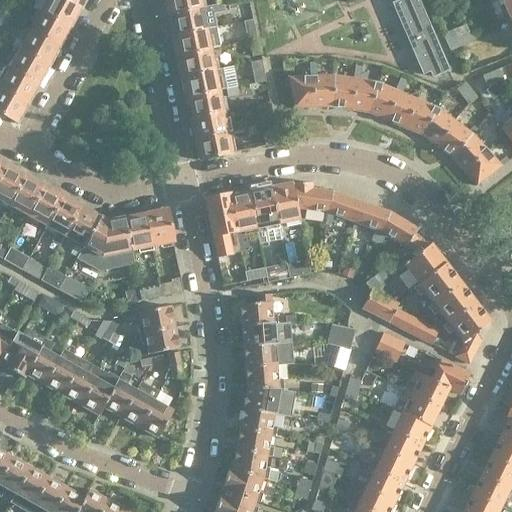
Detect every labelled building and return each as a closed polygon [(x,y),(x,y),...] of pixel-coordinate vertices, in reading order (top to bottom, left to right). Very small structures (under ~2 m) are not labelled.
[(44,0),(38,11),(70,28),(74,22),(81,9),(78,8),(64,0),(44,0)] [(64,0),(78,8),(81,9),(85,3),(85,0),(64,0)] [(163,0),(164,2),(167,16),(202,8),(200,0),(163,0)] [(422,70),(428,68),(430,73),(449,65),(420,0),(404,0),(393,5),(422,70)] [(511,0),(486,0),(496,23),(508,18),(511,16),(511,0)] [(222,11),(220,4),(209,6),(211,14),(222,11)] [(202,8),(167,16),(171,36),(207,29),(202,8)] [(38,11),(28,30),(57,46),(60,47),(70,28),(38,11)] [(15,22),(24,27),(28,20),(19,16),(15,22)] [(446,43),(469,33),(465,24),(442,34),(446,43)] [(216,28),(207,29),(171,36),(172,43),(175,57),(211,50),(220,48),(216,28)] [(28,30),(17,49),(50,66),(53,60),(60,47),(57,46),(28,30)] [(244,33),(246,42),(255,40),(253,31),(244,33)] [(472,42),(469,33),(446,43),(450,52),(472,42)] [(5,42),(14,47),(17,40),(9,35),(5,42)] [(249,45),(252,57),(259,55),(257,44),(249,45)] [(17,49),(7,67),(36,84),(39,86),(50,66),(17,49)] [(211,50),(175,57),(179,77),(215,70),(211,50)] [(309,76),(286,76),(292,103),(293,108),(312,108),(312,63),(308,63),(309,76)] [(332,108),(333,75),(315,75),(315,63),(312,63),(312,108),(332,108)] [(215,70),(179,77),(180,85),(183,98),(219,90),(227,89),(236,87),(238,87),(234,66),(215,70)] [(358,67),(354,66),(352,78),(333,75),(332,108),(350,111),(358,67)] [(0,89),(28,104),(32,98),(39,86),(36,84),(7,67),(0,79),(0,89)] [(358,67),(350,111),(368,114),(377,82),(359,79),(361,67),(358,67)] [(254,71),(257,82),(264,81),(262,70),(254,71)] [(503,80),(498,70),(490,73),(494,83),(503,80)] [(494,83),(490,73),(482,77),(486,87),(494,83)] [(394,89),(377,82),(368,114),(385,121),(397,91),(402,80),(399,78),(394,89)] [(397,91),(385,121),(402,128),(415,98),(416,94),(411,92),(410,96),(401,92),(406,81),(402,80),(397,91)] [(469,88),(465,83),(456,90),(460,95),(469,88)] [(236,87),(227,89),(228,97),(238,95),(236,87)] [(469,88),(460,95),(464,100),(473,93),(469,88)] [(0,114),(17,124),(21,117),(28,104),(0,89),(0,114)] [(219,90),(183,98),(185,105),(188,119),(223,111),(219,90)] [(476,98),(473,93),(464,100),(468,105),(473,101),(476,98)] [(415,98),(402,128),(419,135),(436,107),(415,98)] [(257,105),(261,125),(273,123),(269,103),(257,105)] [(436,107),(419,135),(435,147),(454,121),(436,107)] [(223,111),(188,119),(191,139),(228,132),(228,131),(223,111)] [(511,117),(499,127),(511,144),(511,117)] [(454,121),(435,147),(449,158),(472,134),(475,130),(472,126),(468,131),(454,121)] [(229,139),(246,136),(246,134),(247,134),(246,127),(228,132),(191,139),(196,160),(231,153),(230,148),(231,148),(229,139)] [(472,134),(449,158),(462,172),(486,150),(474,137),(478,132),(475,130),(472,134)] [(262,138),(264,146),(275,144),(274,136),(262,138)] [(486,150),(462,172),(475,186),(478,183),(481,184),(485,181),(485,178),(501,166),(506,161),(502,157),(497,162),(486,150)] [(5,163),(0,172),(0,202),(6,206),(24,174),(5,163)] [(37,182),(24,174),(6,206),(25,216),(42,184),(37,182)] [(277,187),(269,189),(277,225),(286,223),(287,229),(300,226),(297,215),(296,210),(291,184),(288,185),(288,182),(277,185),(277,187)] [(312,183),(297,184),(291,184),(296,210),(303,211),(327,214),(332,192),(311,189),(312,183)] [(42,184),(25,216),(44,227),(61,194),(56,192),(43,184),(43,185),(43,184),(42,184)] [(267,187),(256,189),(256,191),(248,193),(256,229),(259,245),(280,241),(277,225),(269,189),(267,189),(267,187)] [(235,196),(228,197),(235,234),(239,253),(248,251),(244,232),(256,229),(248,193),(246,193),(246,191),(235,193),(235,196)] [(332,192),(327,214),(324,224),(329,226),(332,216),(352,223),(360,202),(332,192)] [(61,194),(44,227),(54,233),(50,241),(58,246),(63,237),(63,238),(81,205),(62,195),(61,194)] [(204,199),(212,238),(216,257),(221,256),(221,257),(233,255),(232,254),(239,253),(235,234),(228,197),(228,195),(204,199)] [(389,212),(360,202),(352,223),(373,230),(370,241),(374,243),(380,233),(389,212)] [(81,205),(63,238),(81,247),(99,216),(81,205)] [(144,211),(144,212),(151,248),(167,245),(166,243),(172,242),(165,207),(144,211)] [(144,212),(122,216),(130,252),(151,248),(144,212)] [(417,229),(389,212),(380,233),(374,243),(379,245),(385,236),(403,247),(413,235),(417,229)] [(99,216),(81,247),(76,257),(97,269),(116,266),(131,263),(129,252),(130,252),(122,216),(106,220),(99,216)] [(398,270),(402,267),(416,285),(444,264),(445,263),(443,261),(443,259),(433,246),(428,245),(413,235),(403,247),(392,262),(398,270)] [(6,251),(1,260),(20,271),(25,262),(6,251)] [(26,259),(25,262),(20,271),(40,282),(46,270),(26,259)] [(323,259),(314,259),(314,271),(323,271),(323,259)] [(307,260),(285,265),(287,272),(288,278),(310,273),(307,260)] [(392,262),(363,284),(369,292),(370,290),(375,292),(393,278),(392,276),(398,270),(392,262)] [(444,264),(416,285),(412,289),(418,297),(423,293),(431,304),(458,283),(444,264)] [(49,265),(46,270),(40,282),(57,291),(66,276),(66,275),(49,265)] [(264,268),(266,277),(287,272),(285,265),(264,268)] [(340,266),(338,273),(352,277),(354,269),(340,266)] [(264,268),(243,272),(245,281),(266,277),(264,268)] [(66,276),(57,291),(79,304),(88,288),(66,276)] [(11,277),(7,283),(14,288),(18,282),(11,277)] [(170,284),(159,286),(161,297),(182,292),(179,278),(171,279),(170,279),(170,280),(170,284)] [(13,290),(32,302),(38,293),(18,282),(14,288),(13,290)] [(458,283),(431,304),(426,307),(432,316),(437,312),(445,323),(473,303),(458,283)] [(161,297),(159,286),(137,291),(140,301),(161,297)] [(370,290),(369,292),(360,309),(387,323),(395,309),(397,304),(375,292),(370,290)] [(133,291),(126,293),(127,304),(135,302),(133,291)] [(52,301),(42,295),(36,306),(46,312),(52,301)] [(239,305),(241,326),(272,323),(272,325),(277,325),(276,314),(271,315),(270,303),(271,302),(270,295),(256,296),(257,304),(239,305)] [(473,303),(445,323),(446,324),(441,327),(447,335),(452,331),(456,337),(461,344),(475,333),(475,334),(486,325),(485,324),(488,322),(473,303)] [(140,318),(138,318),(140,325),(136,326),(138,335),(142,335),(174,328),(169,307),(139,313),(140,318)] [(395,309),(387,323),(408,334),(416,320),(395,309)] [(77,323),(80,316),(72,312),(68,318),(77,323)] [(89,321),(80,316),(77,323),(86,328),(89,321)] [(416,320),(408,334),(431,345),(438,331),(437,330),(416,320)] [(101,321),(93,336),(107,343),(116,324),(109,321),(101,321)] [(277,325),(272,325),(272,323),(241,326),(243,347),(274,344),(274,346),(289,344),(288,323),(277,325)] [(8,348),(16,333),(0,324),(0,365),(3,367),(13,350),(8,348)] [(348,351),(350,341),(353,331),(332,326),(327,345),(329,346),(341,349),(348,351)] [(23,378),(26,375),(25,374),(40,347),(45,339),(27,328),(22,337),(16,333),(8,348),(13,350),(3,367),(23,378)] [(174,328),(142,335),(138,335),(139,344),(143,343),(145,351),(147,351),(147,355),(178,348),(174,328)] [(123,337),(112,332),(107,343),(118,348),(123,337)] [(383,333),(373,353),(394,363),(395,362),(397,358),(404,343),(383,333)] [(450,350),(448,353),(468,364),(480,340),(475,334),(475,333),(461,344),(456,337),(449,349),(450,350)] [(59,358),(58,357),(49,352),(53,344),(45,339),(40,347),(25,374),(26,375),(44,385),(59,358)] [(274,344),(243,347),(245,368),(276,365),(276,367),(281,366),(280,356),(275,356),(274,346),(274,344)] [(345,360),(348,351),(341,349),(329,346),(323,366),(342,371),(345,360)] [(59,358),(44,385),(62,395),(77,368),(76,367),(80,359),(71,354),(62,348),(58,357),(59,358)] [(178,352),(166,355),(169,367),(179,364),(180,364),(178,352)] [(126,363),(118,358),(113,365),(122,370),(126,363)] [(149,358),(138,361),(140,368),(150,366),(149,358)] [(77,368),(62,395),(80,406),(96,378),(94,377),(98,369),(90,364),(80,359),(76,367),(77,368)] [(434,370),(429,381),(448,390),(448,389),(458,395),(468,375),(434,359),(432,362),(431,362),(429,368),(434,370)] [(169,367),(165,378),(181,378),(179,364),(169,367)] [(276,365),(245,368),(247,389),(278,390),(283,390),(282,379),(287,379),(286,366),(276,367),(276,365)] [(96,378),(80,406),(97,415),(102,407),(118,380),(116,379),(117,378),(108,372),(107,374),(98,369),(94,377),(96,378)] [(118,380),(102,407),(121,418),(137,390),(135,389),(126,385),(131,377),(121,371),(117,378),(116,379),(118,380)] [(414,385),(410,393),(409,394),(439,408),(448,390),(429,381),(418,375),(419,374),(413,372),(408,382),(414,385)] [(345,389),(357,391),(359,381),(348,378),(345,389)] [(137,390),(121,418),(139,428),(155,400),(154,400),(158,392),(139,381),(135,389),(137,390)] [(321,384),(312,384),(312,392),(321,392),(321,384)] [(337,388),(330,386),(328,396),(335,398),(337,388)] [(294,393),(283,390),(278,390),(247,389),(243,410),(274,415),(289,417),(294,393)] [(354,402),(357,391),(345,389),(342,399),(354,402)] [(157,438),(173,411),(167,408),(172,397),(159,390),(158,392),(154,400),(155,400),(139,428),(157,438)] [(405,403),(400,413),(429,428),(439,408),(409,394),(410,393),(404,391),(399,400),(405,403)] [(272,426),(274,415),(243,410),(240,430),(270,435),(272,426)] [(400,413),(390,432),(420,447),(429,428),(400,413)] [(316,422),(327,424),(329,416),(317,414),(316,422)] [(511,418),(502,438),(511,443),(511,418)] [(333,431),(346,435),(349,425),(336,422),(333,431)] [(240,430),(236,450),(266,456),(266,457),(271,458),(271,457),(279,458),(281,449),(268,447),(270,436),(270,435),(240,430)] [(344,444),(346,435),(333,431),(330,441),(344,444)] [(390,432),(381,451),(411,466),(420,447),(390,432)] [(317,433),(314,442),(322,444),(324,435),(317,433)] [(511,443),(502,438),(492,457),(511,466),(511,443)] [(319,454),(322,444),(314,442),(310,442),(307,452),(319,454)] [(266,456),(236,450),(233,471),(262,479),(275,482),(276,473),(268,471),(269,468),(264,467),(266,457),(266,456)] [(0,478),(12,458),(0,451),(0,478)] [(381,451),(372,470),(402,484),(411,466),(381,451)] [(511,466),(492,457),(483,477),(511,491),(511,489),(511,466)] [(14,496),(30,468),(12,458),(0,478),(0,497),(5,490),(13,495),(14,496)] [(317,465),(308,463),(305,472),(314,475),(317,465)] [(324,463),(321,472),(324,473),(336,476),(338,466),(324,463)] [(349,470),(338,466),(336,476),(338,477),(345,480),(349,470)] [(13,495),(8,503),(24,511),(27,511),(31,505),(32,506),(48,478),(30,468),(14,496),(13,495)] [(228,470),(222,490),(255,502),(259,503),(262,494),(258,492),(262,479),(233,471),(228,470)] [(372,470),(363,489),(393,503),(402,484),(372,470)] [(324,473),(319,492),(329,497),(338,477),(336,476),(324,473)] [(295,488),(308,491),(311,481),(298,477),(295,488)] [(483,477),(474,495),(502,510),(511,491),(483,477)] [(31,505),(27,511),(52,511),(66,488),(48,478),(32,506),(31,505)] [(388,511),(393,503),(363,489),(353,484),(343,503),(354,508),(361,511),(388,511)] [(84,499),(66,488),(52,511),(76,511),(84,499)] [(308,491),(295,488),(293,497),(305,500),(308,491)] [(89,490),(84,499),(76,511),(99,511),(107,500),(89,490)] [(214,511),(255,511),(257,507),(253,507),(255,502),(222,490),(214,511)] [(310,510),(315,511),(321,511),(329,497),(319,492),(315,499),(310,510)] [(474,495),(465,511),(500,511),(502,510),(474,495)] [(123,511),(124,510),(107,500),(99,511),(123,511)]
